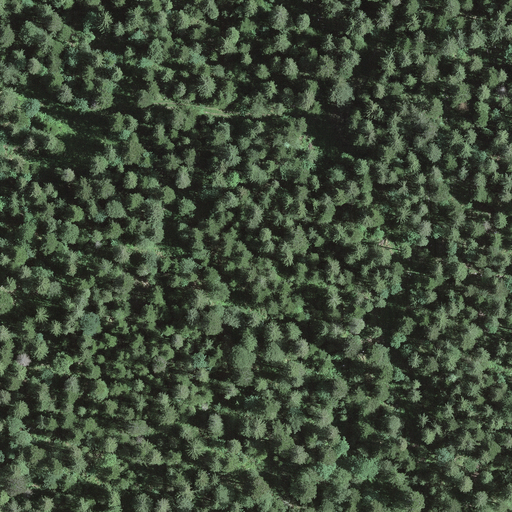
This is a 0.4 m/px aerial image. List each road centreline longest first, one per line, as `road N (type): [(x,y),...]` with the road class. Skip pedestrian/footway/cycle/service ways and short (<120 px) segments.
road 1 (track): [(392,511),(174,245),(167,187),(94,154),(81,120)]
road 2 (track): [(0,95),(81,120),(154,104),(324,118),(345,106),(399,0)]
